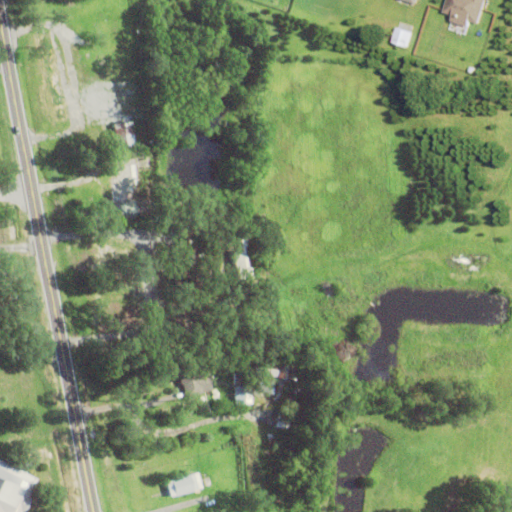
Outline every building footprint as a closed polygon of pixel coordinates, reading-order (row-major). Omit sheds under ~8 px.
[(485,0),(478,23),(470,21),(468,26),(451,21),(453,15),(444,12),(447,0),(485,0)] [(103,48),(102,46),(98,47),(97,38),(101,37),(99,21),(108,20),(111,47),(103,48)] [(415,33),(393,28),(389,44),(411,49),(415,33)] [(35,35),(49,31),(69,119),(55,122),(35,35)] [(112,124),(131,122),(134,146),(116,148),(112,124)] [(154,182),(155,197),(149,197),(149,204),(138,204),(138,202),(110,204),(108,179),(115,178),(114,165),(135,163),(135,151),(156,150),(157,165),(153,166),(153,168),(137,170),(138,184),(154,182)] [(233,199),(234,178),(247,178),(247,199),(233,199)] [(280,223),(258,224),(258,206),(274,206),(274,202),(289,202),(289,206),(292,206),(293,218),(280,218),(280,223)] [(196,243),(200,293),(179,295),(172,224),(193,222),(195,243),(196,243)] [(231,249),(243,247),(241,233),(228,235),(231,249)] [(211,237),(229,235),(230,251),(213,253),(211,237)] [(171,313),(172,307),(193,309),(193,315),(171,313)] [(175,367),(203,359),(211,384),(209,384),(211,391),(185,399),(175,367)] [(276,378),(279,359),(298,362),(296,381),(276,378)] [(253,376),(254,364),(277,365),(276,377),(253,376)] [(232,385),(233,372),(247,373),(247,386),(232,385)] [(233,387),(249,387),(250,405),(233,406),(233,387)] [(273,427),(276,414),(289,417),(286,430),(273,427)] [(0,511),(0,486),(2,482),(0,480),(0,462),(36,480),(28,498),(30,499),(23,511),(0,511)] [(192,491),(192,492),(174,497),(174,496),(169,498),(165,482),(169,481),(169,480),(191,474),(191,475),(197,473),(201,489),(192,491)]
